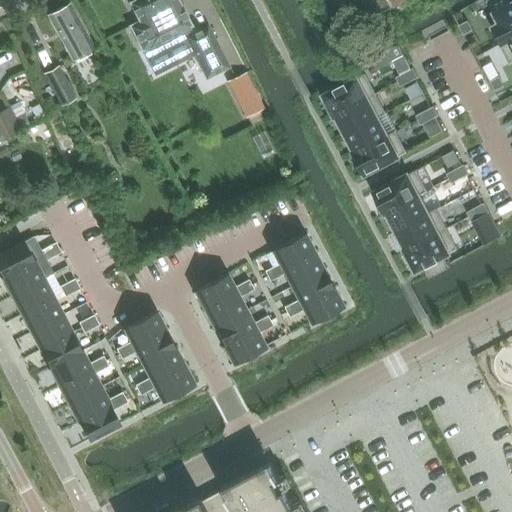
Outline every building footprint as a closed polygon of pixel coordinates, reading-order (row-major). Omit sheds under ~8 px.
[(206,79),(229,67),(208,25),(195,31),(192,25),(178,0),(134,0),(129,2),(139,21),(129,26),(142,51),(182,31),(206,79)] [(369,0),(377,14),(403,0),(369,0)] [(511,3),(511,4),(509,0),(491,0),(489,1),(500,23),(493,27),(501,42),(502,43),(511,37),(511,3)] [(72,59),(94,48),(69,4),(48,15),(72,59)] [(459,25),(463,34),(472,29),(468,20),(459,25)] [(500,43),(510,62),(511,61),(511,37),(502,43),(501,42),(500,43)] [(388,49),(371,58),(377,69),(393,60),(404,54),(398,44),(388,49)] [(58,66),(44,74),(61,105),(75,98),(58,66)] [(413,68),(404,72),(409,81),(418,77),(413,68)] [(244,96),(237,99),(246,117),(264,108),(246,72),(235,78),(244,96)] [(404,72),(396,77),(400,86),(409,81),(404,72)] [(335,116),(336,115),(335,114),(375,93),(365,73),(346,84),(345,83),(334,89),(335,89),(324,95),(335,116)] [(504,85),(499,76),(490,81),(495,90),(504,85)] [(336,115),(345,134),(377,117),(377,118),(386,113),(375,93),(335,114),(336,115)] [(9,108),(7,109),(18,132),(20,130),(20,131),(30,126),(19,103),(9,108)] [(44,115),(38,104),(31,108),(37,119),(44,115)] [(433,106),(425,111),(429,120),(438,115),(433,106)] [(9,108),(0,112),(0,140),(20,131),(20,130),(18,132),(7,109),(9,108)] [(421,124),(429,120),(425,111),(416,115),(421,124)] [(387,135),(377,118),(377,117),(345,134),(355,152),(355,153),(387,136),(387,135)] [(358,160),(355,162),(361,173),(364,172),(365,173),(406,152),(395,131),(387,135),(387,136),(355,153),(355,152),(354,153),(358,160)] [(264,132),(252,138),(263,159),(275,152),(264,132)] [(455,169),(460,178),(469,173),(464,164),(455,169)] [(460,178),(455,169),(446,174),(451,183),(460,178)] [(418,194),(418,195),(426,191),(416,170),(374,192),(385,212),(386,212),(386,211),(418,194)] [(108,177),(99,181),(105,194),(114,190),(108,177)] [(386,211),(386,212),(390,218),(387,220),(394,232),(396,231),(396,230),(428,214),(427,213),(418,195),(418,194),(386,211)] [(475,207),(480,216),(489,212),(484,203),(475,207)] [(471,221),(480,216),(475,207),(467,212),(471,221)] [(396,230),(396,231),(406,249),(446,228),(436,208),(427,213),(428,214),(396,230)] [(457,248),(446,228),(406,249),(405,249),(416,270),(427,264),(427,265),(438,259),(437,258),(457,248)] [(304,233),(272,249),(279,263),(282,268),(314,252),(304,233)] [(24,241),(0,253),(0,272),(2,277),(34,260),(24,241)] [(56,242),(48,246),(53,256),(61,252),(56,242)] [(48,246),(41,250),(46,260),(53,256),(48,246)] [(314,252),(282,268),(285,273),(291,286),(323,270),(314,252)] [(34,260),(2,277),(12,295),(44,278),(34,260)] [(279,263),(272,267),(277,277),(285,273),(282,268),(279,263)] [(272,267),(265,271),(270,281),(277,277),(272,267)] [(323,270),(291,286),(298,299),(301,304),(333,288),(323,270)] [(226,273),(195,290),(205,309),(236,292),(234,287),(226,273)] [(44,278),(12,295),(21,313),(53,296),(44,278)] [(75,279),(67,282),(72,292),(80,289),(75,279)] [(249,279),(241,283),(246,293),(254,289),(249,279)] [(67,282),(60,286),(65,296),(72,292),(67,282)] [(241,283),(234,287),(236,292),(239,297),(246,293),(241,283)] [(333,288),(301,304),(304,309),(311,323),(343,307),(333,288)] [(236,292),(205,309),(214,327),(246,310),(239,297),(236,292)] [(53,296),(21,313),(31,331),(63,314),(53,296)] [(298,299),(291,303),(296,313),(304,309),(301,304),(298,299)] [(291,303),(284,307),(289,317),(296,313),(291,303)] [(246,310),(214,327),(224,345),(255,328),(253,323),(246,310)] [(155,311),(123,327),(131,341),(133,346),(165,330),(155,311)] [(63,314),(31,331),(40,349),(72,332),(63,314)] [(94,315),(86,319),(91,329),(99,325),(94,315)] [(267,316),(260,319),(265,329),(273,326),(267,316)] [(86,319),(79,323),(84,333),(91,329),(86,319)] [(260,319),(253,323),(255,328),(258,333),(265,329),(260,319)] [(255,328),(224,345),(233,364),(265,347),(258,333),(255,328)] [(165,330),(133,346),(136,351),(143,364),(175,348),(165,330)] [(72,332),(40,349),(50,367),(82,350),(72,332)] [(131,341),(124,345),(129,355),(136,351),(133,346),(131,341)] [(124,345),(116,349),(121,359),(129,355),(124,345)] [(175,348),(143,364),(150,377),(152,382),(184,366),(175,348)] [(82,350),(50,367),(59,385),(91,369),(88,364),(82,350)] [(103,356),(96,360),(101,370),(108,366),(103,356)] [(96,360),(88,364),(91,369),(94,374),(101,370),(96,360)] [(184,366),(152,382),(155,387),(162,401),(194,385),(184,366)] [(91,369),(59,385),(69,403),(101,387),(94,374),(91,369)] [(150,377),(142,381),(148,391),(155,387),(152,382),(150,377)] [(142,381),(135,385),(140,395),(148,391),(142,381)] [(101,387),(69,403),(78,421),(110,405),(107,400),(101,387)] [(122,392),(115,396),(120,406),(127,402),(122,392)] [(115,396),(107,400),(110,405),(113,410),(120,406),(115,396)] [(110,405),(78,421),(88,440),(120,424),(113,410),(110,405)] [(296,511),(270,462),(174,511),(296,511)]
